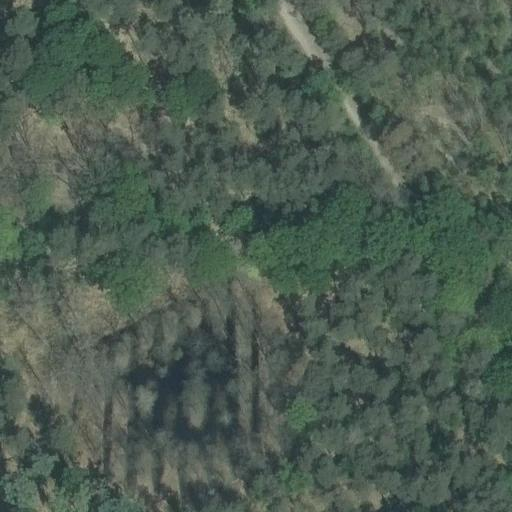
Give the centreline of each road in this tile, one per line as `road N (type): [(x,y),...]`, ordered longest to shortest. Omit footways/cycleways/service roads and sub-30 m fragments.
road 1 (track): [(0,213),(412,235)]
road 2 (track): [(272,0),(412,235)]
road 3 (track): [(412,235),(511,356)]
